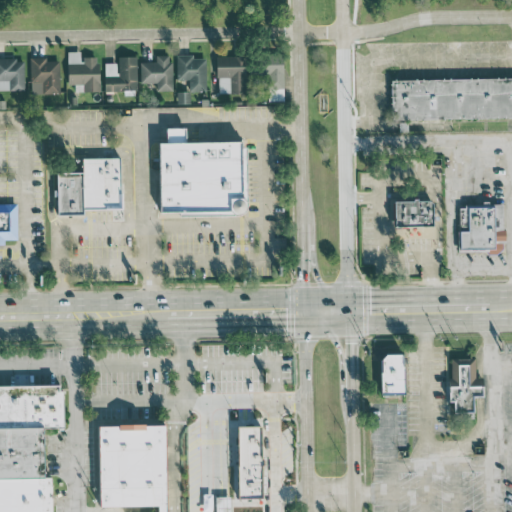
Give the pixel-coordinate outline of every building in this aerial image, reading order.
[(100,57),(82,57),(82,51),(68,51),(69,85),(74,84),(74,92),(101,91),(100,57)] [(285,101),(287,54),(269,53),(267,101),(285,101)] [(207,90),(206,58),(194,58),(194,54),(176,54),(176,79),(189,79),(189,91),(207,90)] [(140,62),(141,83),(156,83),(156,91),(172,91),(171,55),(156,55),(156,62),(140,62)] [(137,56),(119,57),(119,63),(105,63),(106,91),(137,91),(137,56)] [(218,94),(250,93),(249,56),(217,57),(218,94)] [(59,61),(47,61),(47,57),(30,58),(31,82),(42,82),(43,93),(60,93),(59,61)] [(0,90),(25,90),(24,58),(0,58),(0,90)] [(511,77),(385,79),(386,119),(511,116),(511,77)] [(164,213),(251,213),(251,175),(245,175),(245,142),(187,142),(187,128),(171,128),(170,143),(165,143),(164,213)] [(87,215),(87,210),(127,209),(126,194),(123,194),(122,158),(86,159),(86,172),(61,173),(61,215),(87,215)] [(387,200),(387,225),(425,226),(426,201),(387,200)] [(0,244),(5,244),(5,240),(19,239),(18,203),(0,203),(0,244)] [(499,203),(454,204),(454,250),(484,249),(484,253),(500,252),(499,203)] [(398,354),(372,354),(373,395),(398,394),(398,354)] [(474,357),(449,357),(450,412),(475,412),(475,395),(482,395),(482,384),(475,384),(474,357)] [(0,511),(52,511),(52,478),(45,478),(44,428),(63,428),(63,385),(0,385),(0,511)] [(170,511),(170,425),(104,426),(105,507),(162,506),(162,511),(170,511)] [(242,427),(242,499),(264,498),(263,427),(242,427)] [(231,511),(232,498),(218,497),(217,511),(231,511)]
